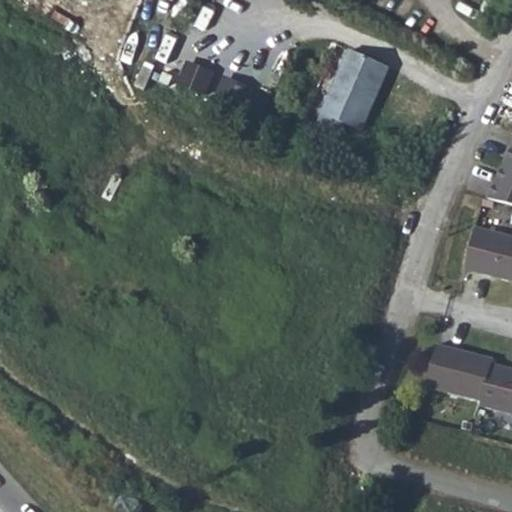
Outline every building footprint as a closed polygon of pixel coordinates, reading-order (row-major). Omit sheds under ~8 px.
[(389,66),(351,48),(315,127),(336,137),(343,123),(360,131),(389,66)] [(186,61),(180,85),(209,92),(215,68),(186,61)] [(222,76),(218,100),(247,105),(252,82),(222,76)] [(511,145),(487,198),(511,204),(511,145)] [(511,238),(480,228),(467,270),(511,283),(511,238)] [(491,361),(436,344),(423,385),(477,403),(476,407),(511,418),(511,373),(489,366),(491,361)]
